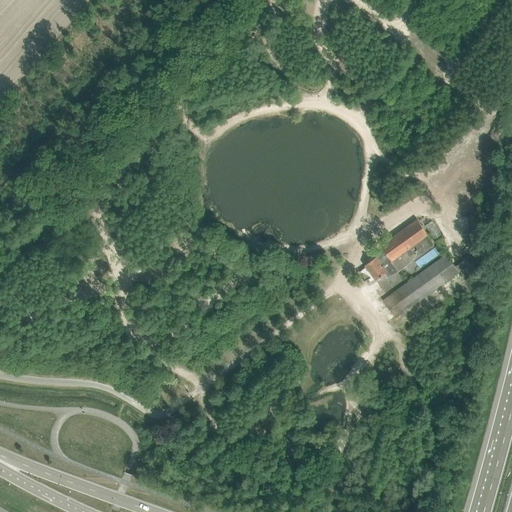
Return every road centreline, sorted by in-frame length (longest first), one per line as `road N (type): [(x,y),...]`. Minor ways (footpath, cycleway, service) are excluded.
road 1 (residential): [(341,282),(170,414),(155,415),(86,382),(0,375)]
road 2 (tertiary): [(145,511),(0,459)]
